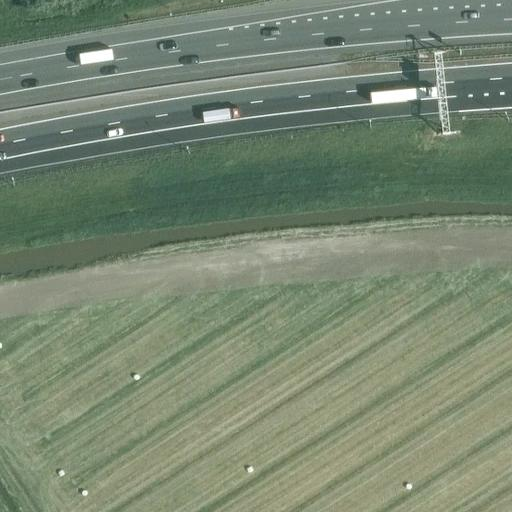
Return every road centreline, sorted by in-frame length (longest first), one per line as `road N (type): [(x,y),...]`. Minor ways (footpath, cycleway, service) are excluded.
road 1 (motorway): [(0,154),(224,115),(511,82)]
road 2 (motorway): [(511,19),(234,44),(0,79)]
